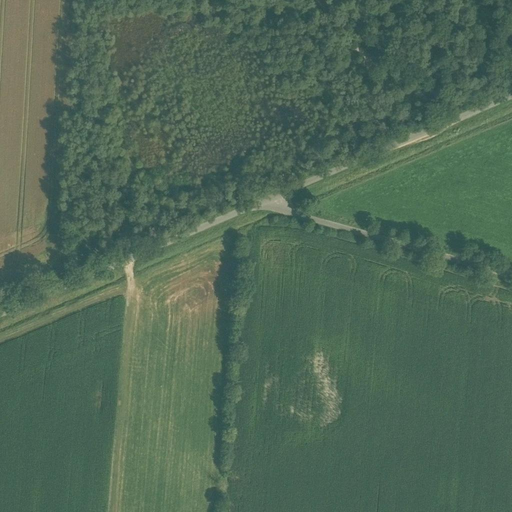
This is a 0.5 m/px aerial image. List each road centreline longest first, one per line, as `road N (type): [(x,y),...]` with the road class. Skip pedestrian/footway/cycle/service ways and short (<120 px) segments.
road 1 (unclassified): [(0,313),(275,197)]
road 2 (unclassified): [(275,197),(511,95)]
road 3 (unclassified): [(275,197),(291,215),(511,276)]
